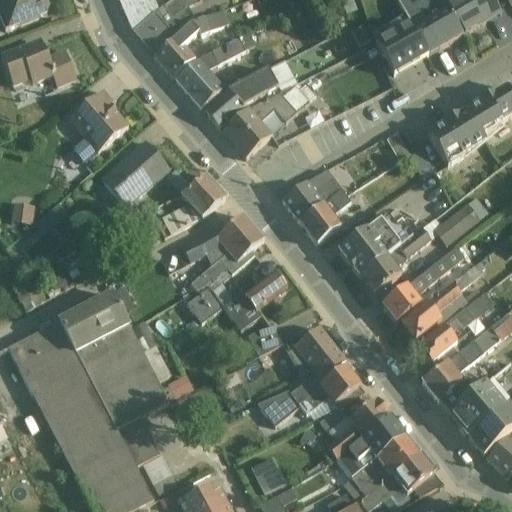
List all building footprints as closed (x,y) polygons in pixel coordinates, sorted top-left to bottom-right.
[(0,0),(0,37),(50,19),(42,0),(0,0)] [(115,0),(128,36),(152,16),(144,0),(115,0)] [(459,42),(498,19),(486,0),(457,0),(440,10),(459,42)] [(459,42),(440,10),(405,30),(424,62),(459,42)] [(128,36),(150,61),(173,41),(152,16),(128,36)] [(389,83),(424,62),(405,30),(370,50),(389,83)] [(171,85),(194,65),(173,41),(150,61),(171,85)] [(54,95),(75,87),(63,58),(44,65),(37,47),(0,62),(0,75),(9,98),(48,82),(54,95)] [(198,116),(221,96),(194,65),(171,85),(198,116)] [(495,130),(511,119),(511,110),(500,91),(479,103),(495,130)] [(94,161),(127,133),(97,98),(64,125),(94,161)] [(213,135),(237,112),(224,99),(200,122),(213,135)] [(495,130),(479,103),(451,120),(468,147),(495,130)] [(217,138),(240,166),(265,145),(241,117),(217,138)] [(438,165),(468,147),(451,120),(421,139),(438,165)] [(123,217),(167,179),(142,150),(98,188),(123,217)] [(196,227),(224,204),(203,179),(175,202),(196,227)] [(276,207),(293,229),(318,210),(302,188),(276,207)] [(462,256),(501,222),(489,207),(449,242),(462,256)] [(310,253),(336,234),(318,210),(293,229),(310,253)] [(45,239),(52,220),(32,212),(25,232),(45,239)] [(211,245),(221,257),(249,235),(239,222),(211,245)] [(231,270),(260,248),(249,235),(221,257),(231,270)] [(331,257),(350,281),(379,260),(360,235),(331,257)] [(367,303),(395,281),(379,260),(350,281),(367,303)] [(463,331),(497,304),(492,297),(477,308),(462,287),(480,273),(470,260),(426,293),(438,309),(443,305),(463,331)] [(253,324),(294,292),(280,274),(239,306),(253,324)] [(389,331),(416,311),(402,292),(375,312),(389,331)] [(139,427),(166,413),(108,302),(6,355),(87,511),(149,511),(176,498),(139,427)] [(409,350),(435,330),(422,312),(396,332),(409,350)] [(311,384),(339,365),(317,334),(289,353),(311,384)] [(425,373),(452,351),(439,335),(412,357),(425,373)] [(501,371),(511,363),(511,349),(503,336),(486,347),(501,371)] [(433,411),(461,388),(444,367),(416,390),(433,411)] [(330,415),(356,393),(339,373),(313,394),(330,415)] [(201,385),(179,396),(187,411),(209,400),(201,385)] [(440,422),(459,443),(495,409),(475,389),(440,422)] [(340,432),(353,447),(380,423),(367,408),(340,432)] [(478,463),(511,430),(511,427),(495,409),(459,443),(478,463)] [(371,468),(398,443),(380,423),(353,447),(371,468)] [(371,468),(387,487),(415,462),(398,443),(371,468)] [(483,467),(504,486),(511,476),(511,452),(503,444),(483,467)] [(403,505),(431,481),(415,462),(387,487),(403,505)] [(179,511),(222,511),(224,511),(217,496),(207,500),(203,492),(176,506),(179,511)]
